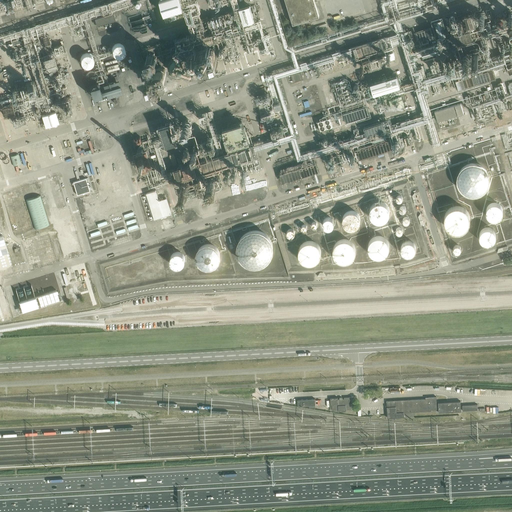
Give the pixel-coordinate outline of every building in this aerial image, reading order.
[(183,8),(180,0),(160,0),(164,14),(183,8)] [(314,0),(285,0),(293,24),(319,16),(314,0)] [(250,4),(239,8),(244,23),(255,20),(250,4)] [(94,19),(97,26),(115,20),(113,13),(94,19)] [(434,21),(439,37),(446,35),(441,19),(434,21)] [(430,28),(419,32),(421,40),(433,37),(430,28)] [(450,35),(453,45),(458,44),(458,43),(472,38),(470,29),(455,34),(455,33),(450,35)] [(48,37),(43,39),(45,47),(51,45),(48,37)] [(394,52),(390,40),(351,52),(356,69),(388,59),(387,54),(394,52)] [(125,49),(125,48),(125,47),(124,45),(123,45),(122,44),(121,43),(119,43),(118,43),(117,43),(116,43),(114,44),(114,45),(113,46),(112,47),(112,48),(112,49),(113,52),(113,53),(114,54),(116,55),(117,56),(118,56),(120,56),(121,55),(122,55),(123,54),(124,53),(125,52),(125,51),(125,49)] [(94,59),(94,56),(93,55),(92,54),(91,53),(90,53),(89,52),(87,52),(86,52),(85,53),(84,53),(83,54),(82,55),(81,56),(81,58),(81,59),(81,60),(82,62),(82,63),(83,64),(84,64),(85,65),(87,65),(88,65),(89,65),(90,65),(92,64),(92,63),(93,62),(94,61),(94,60),(94,59)] [(53,60),(46,62),(49,72),(56,69),(53,60)] [(455,80),(457,86),(458,89),(495,77),(492,69),(455,80)] [(99,77),(99,76),(99,75),(99,74),(98,73),(97,72),(96,70),(94,70),(93,70),(91,70),(90,70),(89,71),(88,72),(87,73),(87,74),(86,75),(86,76),(86,77),(86,79),(87,80),(88,81),(89,82),(90,82),(91,83),(92,83),(93,83),(95,83),(96,82),(97,81),(98,80),(99,79),(99,78),(99,77)] [(291,74),(293,82),(303,79),(301,71),(291,74)] [(370,81),(374,93),(400,85),(397,73),(370,81)] [(118,80),(103,85),(99,86),(98,83),(89,86),(92,97),(105,93),(107,98),(122,93),(118,80)] [(401,94),(389,98),(392,109),(405,106),(401,94)] [(465,97),(467,104),(475,102),(473,97),(471,98),(470,95),(465,97)] [(298,105),(300,111),(315,107),(314,101),(298,105)] [(435,111),(438,121),(464,113),(461,103),(435,111)] [(504,103),(492,107),(495,115),(506,111),(504,103)] [(366,106),(343,114),(346,123),(369,116),(366,106)] [(9,108),(3,110),(6,119),(12,117),(9,108)] [(312,109),(305,111),(308,121),(315,119),(312,109)] [(55,110),(51,112),(41,115),(45,126),(59,122),(55,110)] [(315,124),(318,134),(332,130),(329,120),(315,124)] [(254,162),(252,156),(244,127),(220,134),(226,155),(216,158),(212,144),(188,150),(192,164),(158,174),(149,140),(136,144),(149,191),(254,162)] [(357,149),(360,158),(393,148),(391,139),(357,149)] [(18,154),(10,156),(13,166),(21,164),(18,154)] [(300,167),(303,176),(319,171),(316,162),(300,167)] [(490,178),(489,175),(488,171),(487,168),(485,166),(482,164),(480,163),(476,162),(473,162),(470,162),(467,163),(465,164),(462,166),(461,168),(459,171),(458,175),(458,178),(458,181),(459,184),(461,187),(463,189),(465,191),(468,192),(471,193),(474,194),(478,193),(480,192),(483,191),(485,189),(487,187),(488,184),(489,181),(490,178)] [(299,168),(280,173),(280,174),(283,182),(302,177),(299,168)] [(86,178),(73,182),(77,195),(89,191),(86,178)] [(156,190),(147,193),(155,220),(172,215),(167,198),(159,200),(156,190)] [(40,195),(25,200),(34,229),(49,225),(40,195)] [(390,212),(390,211),(390,210),(390,208),(389,206),(388,205),(386,203),(385,202),(383,202),(381,202),(379,202),(377,202),(375,203),(374,204),(372,206),(372,207),(371,209),(371,211),(371,213),(371,215),(372,217),(373,218),(375,219),(377,220),(378,221),(380,221),(383,221),(384,220),(386,219),(387,218),(388,217),(389,215),(390,213),(390,212)] [(503,211),(503,209),(503,208),(502,206),(501,205),(500,204),(499,204),(497,203),(496,203),(494,203),(492,203),(491,204),(490,205),(489,206),(488,208),(488,209),(487,211),(487,212),(488,214),(489,215),(490,216),(491,217),(492,218),(495,219),(496,219),(498,218),(500,217),(501,216),(502,215),(503,214),(503,212),(503,211)] [(471,218),(470,216),(470,213),(468,211),(467,209),(465,207),(462,206),(460,205),(458,205),(455,205),(453,206),(451,207),(448,209),(447,211),(446,213),(445,216),(445,218),(445,221),(446,223),(447,225),(448,227),(450,229),(452,230),(455,231),(457,231),(460,231),(463,230),(465,229),(467,227),(468,226),(470,223),(470,221),(471,218)] [(361,219),(361,217),(361,215),(360,214),(359,212),(358,211),(356,210),(355,210),(353,209),(351,209),(349,210),(347,211),(346,212),(345,213),(344,215),(343,217),(343,218),(343,220),(344,222),(344,223),(346,225),(347,226),(348,227),(350,227),(352,228),(353,228),(355,227),(357,226),(358,225),(360,224),(361,222),(361,221),(361,219)] [(335,222),(334,220),(334,219),(333,218),(332,217),(330,216),(328,217),(326,217),(325,218),(324,219),(324,221),(324,222),(324,224),(325,225),(326,226),(327,227),(328,227),(329,227),(330,227),(331,227),(333,226),(334,224),(334,223),(335,222)] [(496,235),(496,234),(496,232),(495,231),(494,230),(493,229),(491,228),(490,227),(488,227),(487,227),(485,228),(484,229),(483,230),(482,231),(481,232),(481,234),(480,235),(481,237),(481,238),(482,240),(483,241),(484,242),(485,243),(487,243),(489,243),(490,243),(492,242),(493,241),(494,241),(495,240),(496,238),(496,237),(496,235)] [(296,233),(296,231),(295,230),(294,229),(293,229),(291,228),(289,229),(288,230),(287,231),(287,233),(287,235),(288,236),(289,237),(290,237),(291,238),(293,237),(295,236),(296,235),(296,233)] [(273,248),(273,247),(272,244),(271,241),(270,237),(268,235),(265,233),(262,231),(259,230),(257,229),(255,229),(252,230),(248,231),(246,232),(244,233),(242,235),(239,238),(238,241),(237,244),(237,247),(237,251),(238,254),(240,257),(241,260),(244,262),(247,264),(250,265),(254,265),(257,265),(261,264),(264,263),(267,261),(269,258),(270,256),(271,255),(272,251),(273,248)] [(390,246),(390,244),(389,242),(388,240),(387,239),(386,238),(384,237),(382,236),(380,236),(378,236),(377,236),(375,237),(373,238),(371,240),(370,241),(369,244),(369,246),(369,248),(370,250),(371,252),(372,253),(373,254),(375,255),(377,256),(379,256),(381,256),(383,256),(385,255),(386,254),(388,252),(389,250),(390,248),(390,246)] [(356,250),(356,247),(355,245),(354,243),(352,242),(351,240),(349,240),(346,239),(345,239),(342,239),(340,240),(338,241),(337,243),(336,244),(335,246),(334,248),(334,250),(334,252),(335,254),(336,256),(338,258),(339,259),(341,260),(344,261),(346,261),(348,261),(350,260),(351,259),(353,258),(354,256),(355,254),(356,252),(356,250)] [(322,252),(322,251),(321,249),(321,247),(320,245),(318,243),(317,242),(315,241),(313,241),(311,240),(308,241),(306,241),(305,242),(303,243),(301,245),(300,247),(300,249),(300,251),(300,253),(300,255),(301,257),(302,259),(304,260),(306,261),(308,262),(310,262),(313,262),(315,262),(317,261),(318,259),(320,258),(321,256),(321,254),(322,252)] [(416,248),(416,247),(415,245),(414,244),(414,243),(412,241),(411,241),(410,240),(408,240),(406,240),(405,241),(403,241),(402,242),(401,243),(400,245),(400,246),(400,248),(400,250),(400,251),(401,252),(402,254),(403,255),(405,255),(406,256),(408,256),(409,256),(411,255),(412,255),(413,254),(414,252),(415,251),(415,250),(416,248)] [(220,255),(220,253),(219,251),(218,248),(217,247),(215,245),(213,244),(211,243),(209,243),(206,243),(204,244),(201,245),(200,246),(198,248),(197,250),(196,252),(196,255),(196,257),(197,259),(198,261),(199,263),(201,265),(203,266),(205,267),(208,267),(210,267),(212,266),(215,265),(216,264),(218,262),(219,260),(220,257),(220,255)] [(27,260),(33,258),(30,246),(24,248),(27,260)] [(185,260),(185,258),(185,257),(184,256),(183,255),(182,254),(181,253),(180,252),(178,252),(176,252),(175,252),(173,253),(172,254),(171,255),(170,257),(170,258),(170,260),(170,261),(170,262),(171,264),(172,265),(173,266),(174,267),(176,268),(177,268),(179,268),(180,267),(182,267),(183,266),(184,264),(185,263),(185,262),(185,260)] [(17,301),(20,310),(59,299),(56,289),(43,293),(39,294),(35,295),(27,298),(19,300),(17,301)] [(338,398),(330,398),(331,404),(332,404),(332,410),(338,410),(338,411),(346,411),(346,409),(351,409),(350,403),(352,403),(352,397),(344,397),(344,399),(343,399),(343,398),(342,398),(341,398),(340,398),(339,398),(339,399),(338,399),(338,398)] [(425,399),(386,401),(387,407),(387,418),(404,417),(404,412),(431,411),(431,409),(438,409),(438,413),(461,411),(460,401),(438,403),(437,403),(436,397),(427,397),(425,397),(425,399)] [(315,399),(298,400),(298,406),(310,405),(310,407),(316,407),(315,399)]
